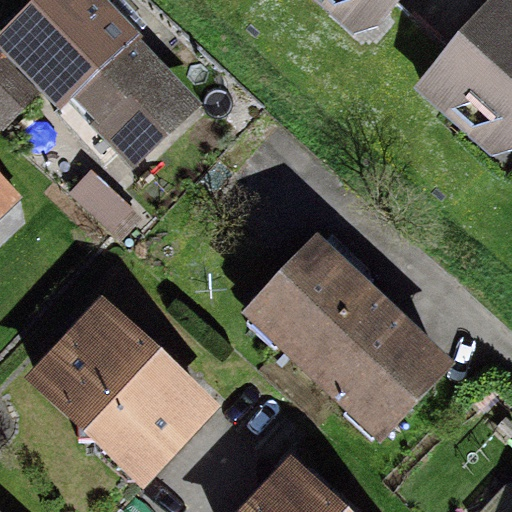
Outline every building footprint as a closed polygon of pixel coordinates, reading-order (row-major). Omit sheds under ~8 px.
[(86,0),(50,0),(7,43),(65,102),(75,92),(100,118),(105,112),(133,140),(174,100),(123,48),(129,43),(86,0)] [(323,0),(336,11),(374,1),(386,12),(396,0),(323,0)] [(511,10),(500,1),(420,88),(473,133),(511,122),(511,10)] [(0,216),(17,199),(0,182),(0,216)] [(445,373),(314,250),(254,313),(386,436),(445,373)] [(78,443),(112,444),(140,469),(153,470),(202,417),(201,404),(110,317),(94,318),(42,374),(44,392),(76,421),(78,443)] [(334,511),(296,476),(281,476),(248,511),(334,511)]
